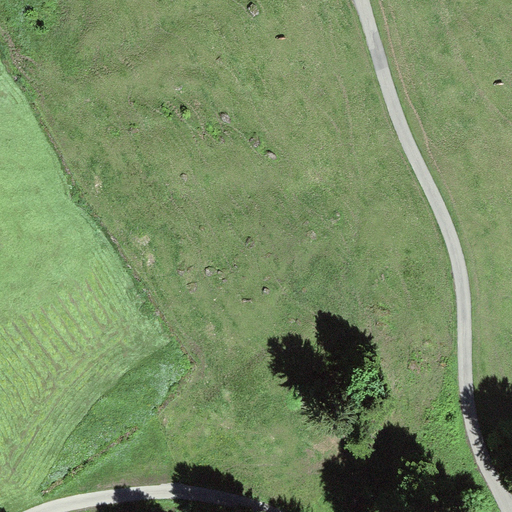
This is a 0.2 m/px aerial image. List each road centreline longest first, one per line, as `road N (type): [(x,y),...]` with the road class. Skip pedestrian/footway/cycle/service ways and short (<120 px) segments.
road 1 (track): [(365,0),(397,116),(445,226),(461,286),(473,409),(499,511)]
road 2 (track): [(199,511),(154,493),(42,511)]
